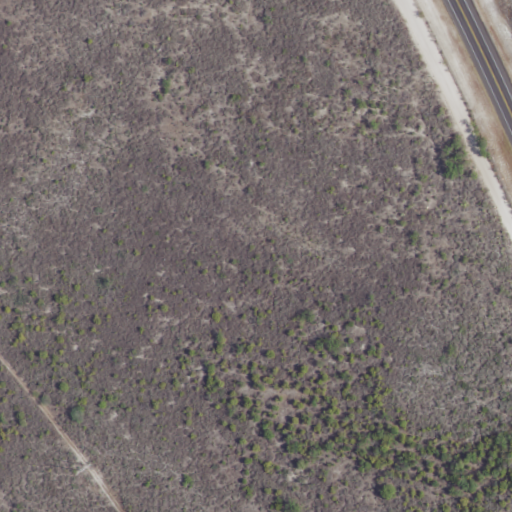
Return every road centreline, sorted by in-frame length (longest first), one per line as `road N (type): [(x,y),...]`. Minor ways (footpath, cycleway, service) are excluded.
road 1 (residential): [(509,511),(487,435),(346,168),(281,0)]
road 2 (trunk): [(511,113),(454,0)]
